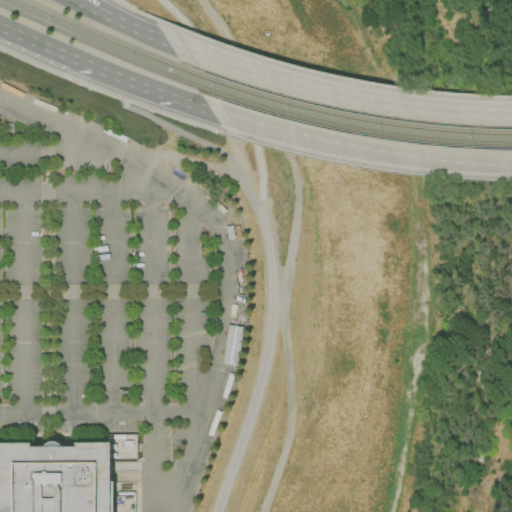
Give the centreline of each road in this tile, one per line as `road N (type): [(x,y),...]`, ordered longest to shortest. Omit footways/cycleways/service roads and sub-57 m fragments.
road 1 (track): [(199,0),(293,162),(297,186),(278,293),(290,413),(262,511)]
road 2 (primary): [(511,113),(323,91),(150,35)]
road 3 (primary): [(202,109),(372,152),(511,165)]
road 4 (primary): [(76,60),(202,109)]
